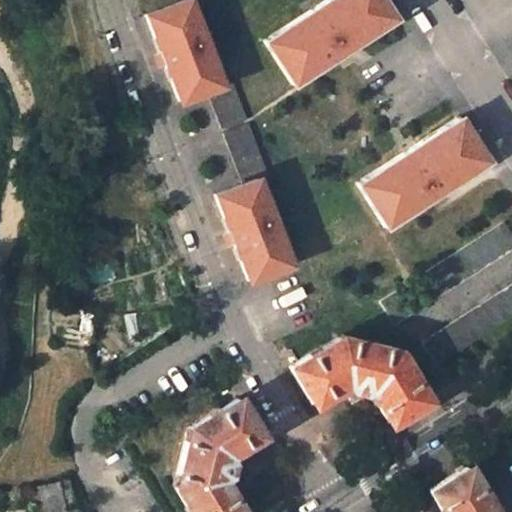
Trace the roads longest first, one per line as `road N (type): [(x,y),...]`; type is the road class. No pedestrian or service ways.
road 1 (residential): [(235,317),(118,0)]
road 2 (residential): [(235,317),(78,407),(83,461),(116,511)]
road 3 (residential): [(333,505),(235,317)]
road 4 (unclassified): [(333,505),(511,390)]
road 5 (residential): [(427,0),(511,130)]
